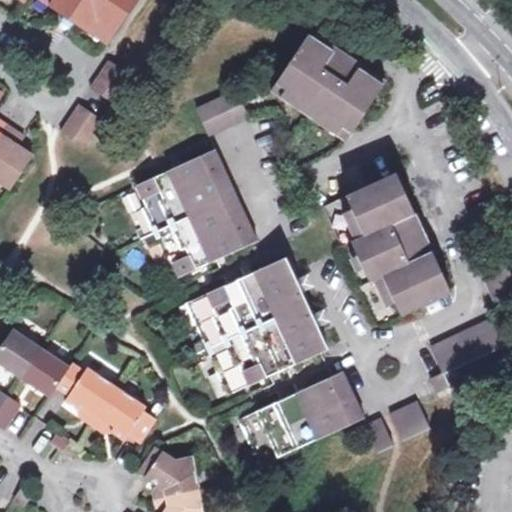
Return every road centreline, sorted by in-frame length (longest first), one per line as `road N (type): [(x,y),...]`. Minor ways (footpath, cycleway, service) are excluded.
road 1 (residential): [(409,120),(475,290),(387,364),(344,332),(312,262)]
road 2 (residential): [(0,77),(49,116),(70,97),(85,62),(0,20)]
road 3 (residential): [(409,120),(259,184)]
